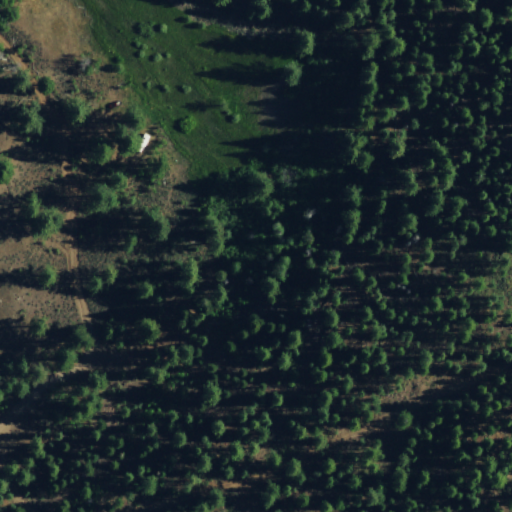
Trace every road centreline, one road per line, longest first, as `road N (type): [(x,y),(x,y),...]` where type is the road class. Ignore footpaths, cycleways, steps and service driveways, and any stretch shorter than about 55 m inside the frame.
road 1 (track): [(0,429),(98,350),(70,268),(60,134),(40,90),(0,39)]
road 2 (track): [(197,478),(221,484),(270,474),(511,367)]
road 3 (track): [(0,469),(28,511),(129,510),(197,478)]
